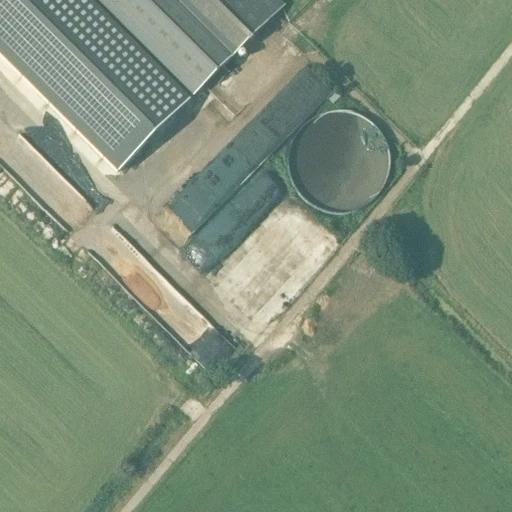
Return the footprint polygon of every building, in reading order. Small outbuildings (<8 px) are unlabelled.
[(85,0),(0,0),(0,59),(117,176),(190,103),(85,0)] [(95,0),(194,98),(230,61),(285,7),(277,0),(95,0)] [(89,208),(19,134),(0,152),(0,186),(5,192),(16,181),(64,232),(89,208)] [(165,213),(180,225),(189,214),(173,202),(165,213)] [(219,276),(235,291),(300,223),(284,208),(219,276)]
